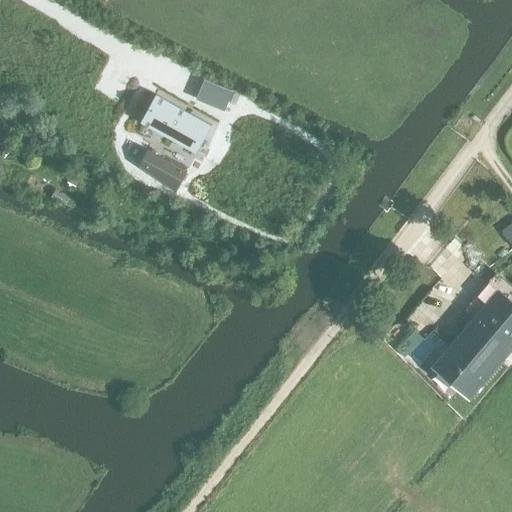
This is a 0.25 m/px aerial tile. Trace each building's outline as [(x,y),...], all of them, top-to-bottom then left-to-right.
[(141,123),(196,154),(197,153),(195,152),(210,125),(211,126),(212,125),(156,94),(156,95),(157,96),(142,122),(141,122),(141,123)] [(511,107),(483,144),(511,185),(511,107)] [(0,133),(0,155),(10,140),(0,133)] [(187,173),(188,172),(148,150),(139,167),(178,189),(179,187),(177,186),(185,172),(187,173)] [(56,189),(51,197),(65,205),(70,197),(56,189)] [(511,291),(511,279),(509,276),(503,283),(511,291)] [(447,352),(434,367),(447,378),(471,398),(511,349),(509,348),(511,344),(511,302),(504,296),(502,293),(483,315),(481,312),(475,318),(447,352)] [(452,340),(435,326),(427,336),(416,326),(400,346),(422,364),(433,351),(439,356),(452,340)]
